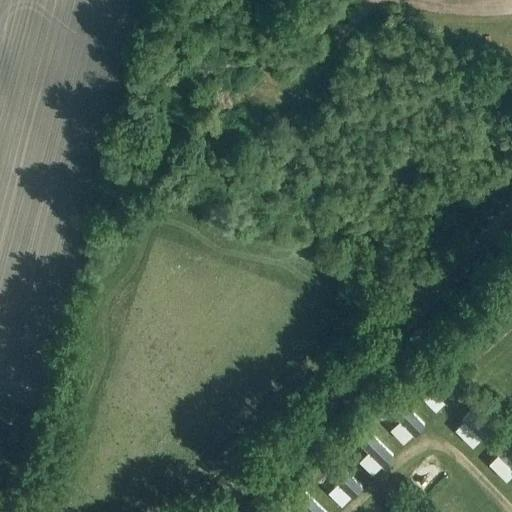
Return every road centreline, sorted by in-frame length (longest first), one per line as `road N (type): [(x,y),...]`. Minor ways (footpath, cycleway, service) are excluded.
road 1 (unclassified): [(213,511),(511,217)]
road 2 (track): [(504,511),(430,439),(353,511)]
